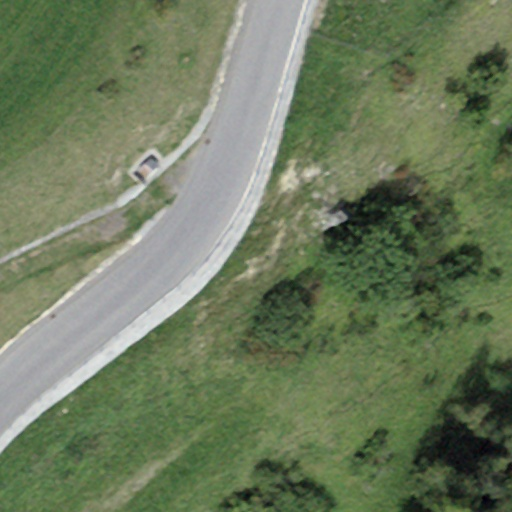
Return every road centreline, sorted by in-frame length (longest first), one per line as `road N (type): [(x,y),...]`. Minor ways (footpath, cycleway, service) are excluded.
road 1 (unclassified): [(0,393),(195,218),(218,179),(276,0)]
road 2 (track): [(0,279),(126,219),(189,172),(218,179)]
